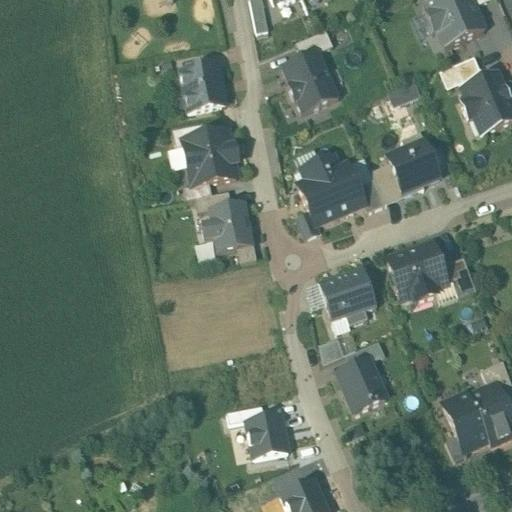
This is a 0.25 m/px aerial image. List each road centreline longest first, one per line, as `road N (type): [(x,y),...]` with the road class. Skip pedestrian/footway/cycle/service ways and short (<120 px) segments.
road 1 (residential): [(235,0),(253,78),(251,124),(284,272)]
road 2 (residential): [(284,272),(297,368),(356,511)]
road 3 (residential): [(511,186),(422,227),(284,272)]
